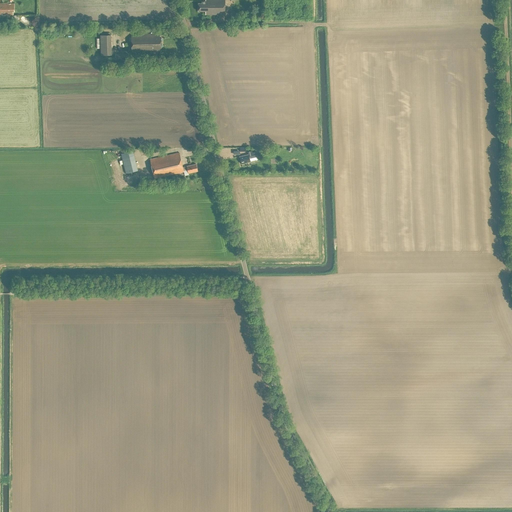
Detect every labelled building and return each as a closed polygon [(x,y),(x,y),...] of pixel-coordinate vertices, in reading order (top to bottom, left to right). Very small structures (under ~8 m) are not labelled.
[(217,17),(225,17),(225,0),(206,0),(206,1),(202,1),(202,4),(198,4),(199,12),(206,12),(206,15),(217,15),(217,17)] [(13,12),(15,12),(15,4),(8,4),(8,3),(0,3),(0,13),(3,14),(3,16),(8,15),(13,15),(13,12)] [(160,49),(162,49),(162,38),(160,38),(160,34),(131,35),(132,52),(161,51),(160,49)] [(112,55),(112,35),(101,35),(101,55),(112,55)] [(132,150),(120,153),(125,173),(137,171),(132,150)] [(250,158),(258,156),(257,152),(253,153),(252,151),(248,152),(249,154),(240,157),(242,164),(251,161),(250,158)] [(188,174),(198,172),(196,165),(183,168),(179,153),(150,160),(156,183),(165,180),(164,177),(184,172),(184,171),(188,171),(188,174)]
